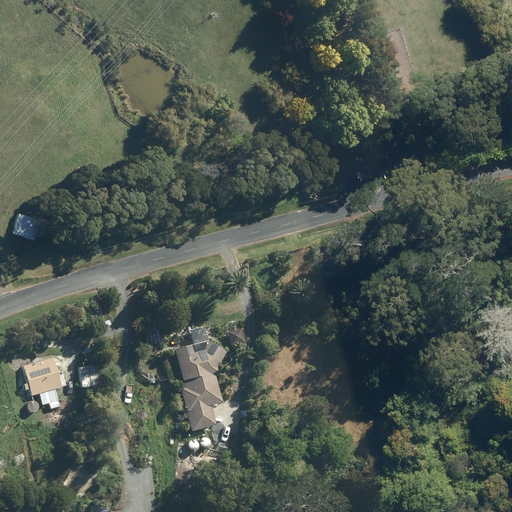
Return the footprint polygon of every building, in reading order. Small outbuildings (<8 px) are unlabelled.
[(39,218),(18,213),(13,233),(34,238),(39,218)] [(159,312),(141,312),(141,323),(159,323),(159,312)] [(189,345),(172,350),(190,430),(216,424),(212,407),(223,405),(215,370),(226,351),(209,344),(204,325),(186,330),(189,345)] [(244,328),(229,332),(232,343),(247,339),(244,328)] [(42,339),(28,339),(28,348),(42,348),(42,339)] [(51,358),(20,367),(29,399),(60,390),(51,358)] [(99,366),(79,368),(80,390),(101,388),(99,366)]
